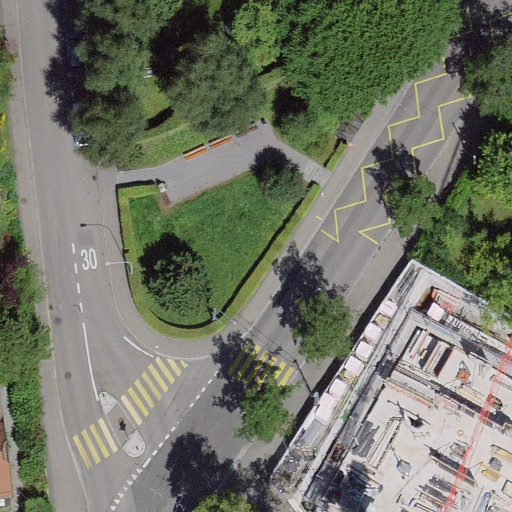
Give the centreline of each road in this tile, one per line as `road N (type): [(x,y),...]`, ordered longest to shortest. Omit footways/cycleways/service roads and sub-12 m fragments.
road 1 (tertiary): [(197,461),(358,234),(499,0)]
road 2 (residential): [(171,503),(89,362),(49,0)]
